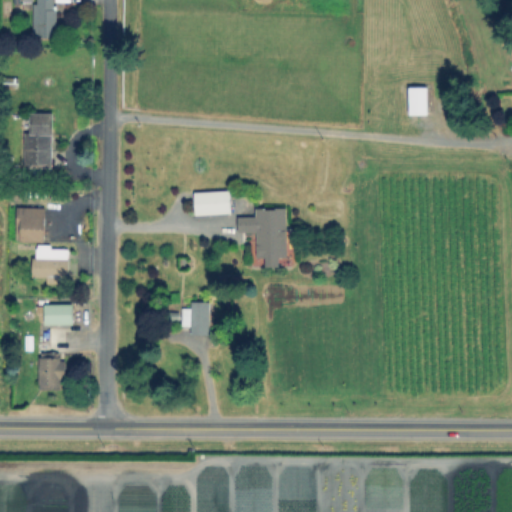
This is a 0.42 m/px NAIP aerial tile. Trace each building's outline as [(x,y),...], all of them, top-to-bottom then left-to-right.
[(55,0),(55,38),(37,38),(37,0),(55,0)] [(18,79),(18,87),(4,87),(4,79),(18,79)] [(428,87),(428,115),(408,115),(408,87),(428,87)] [(52,115),(52,167),(26,167),(26,135),(31,135),(31,115),(52,115)] [(231,212),(195,215),(193,194),(229,191),(231,212)] [(46,209),(43,242),(15,240),(18,207),(46,209)] [(287,209),(286,257),(259,257),(259,231),(238,231),(238,217),(259,217),(259,209),(287,209)] [(69,251),(66,279),(34,275),(37,247),(69,251)] [(211,304),(211,334),(193,334),(194,324),(183,324),(183,310),(194,310),(194,303),(211,304)] [(74,305),(74,327),(45,326),(45,305),(74,305)] [(66,361),(66,378),(60,378),(60,389),(40,389),(41,351),(61,352),(60,361),(66,361)]
